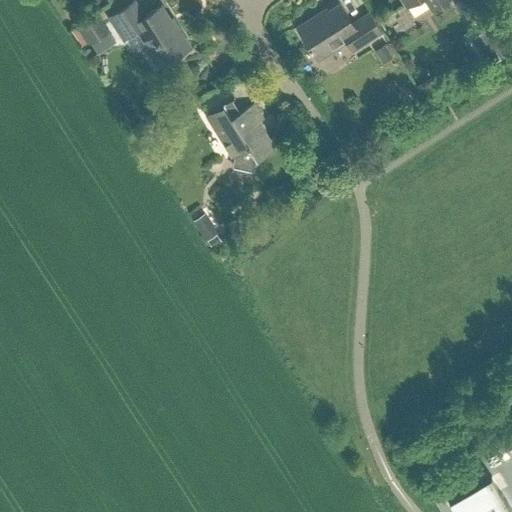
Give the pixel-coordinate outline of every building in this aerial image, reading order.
[(134,0),(132,0),(108,16),(122,37),(136,28),(148,46),(145,48),(157,66),(189,45),(177,27),(175,28),(159,4),(143,14),(134,0)] [(403,0),(405,3),(409,0),(424,0),(431,9),(444,0),(403,0)] [(321,12),(320,10),(295,26),(317,60),(347,41),(352,50),(382,31),(368,10),(352,21),(339,1),(321,12)] [(109,28),(98,11),(76,25),(79,29),(73,32),(81,44),(87,41),(88,42),(109,28)] [(487,33),(501,55),(511,48),(498,27),(487,33)] [(388,41),(375,50),(384,63),(397,55),(388,41)] [(427,99),(437,93),(429,80),(419,85),(427,99)] [(230,97),(207,111),(234,153),(235,152),(233,166),(252,170),(255,159),(274,147),(257,120),(262,117),(252,101),(238,110),(230,97)] [(204,211),(193,219),(207,238),(218,230),(204,211)] [(511,511),(511,452),(503,438),(430,479),(450,511),(511,511)]
